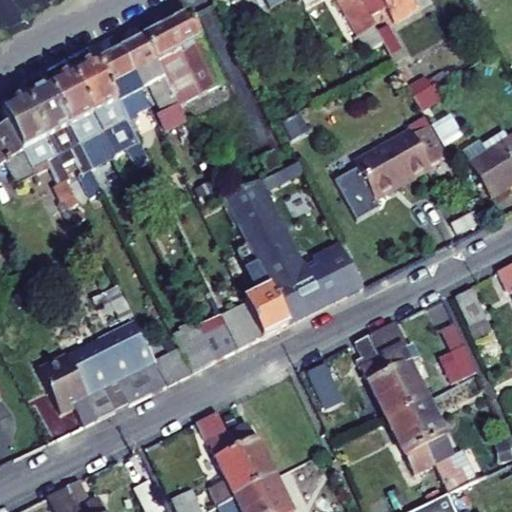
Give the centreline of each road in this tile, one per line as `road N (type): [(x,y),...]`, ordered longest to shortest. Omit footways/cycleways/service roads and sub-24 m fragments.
road 1 (residential): [(511,237),(0,494)]
road 2 (residential): [(0,62),(120,0)]
